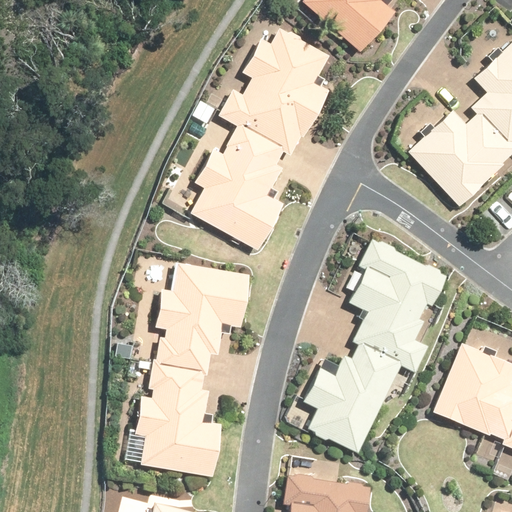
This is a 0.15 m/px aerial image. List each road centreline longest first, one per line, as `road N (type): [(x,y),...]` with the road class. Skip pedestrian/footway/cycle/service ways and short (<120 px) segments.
road 1 (residential): [(253,511),(259,444),(286,332),(346,175)]
road 2 (residential): [(346,175),(456,0)]
road 3 (residential): [(346,175),(489,275)]
